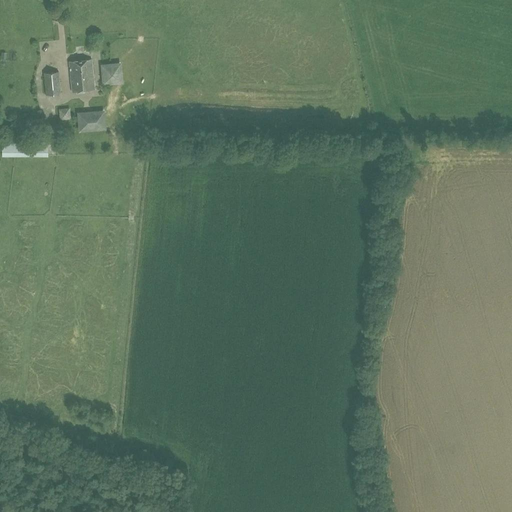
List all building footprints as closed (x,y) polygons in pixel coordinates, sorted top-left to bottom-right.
[(69,61),(72,92),(94,90),(91,59),(69,61)] [(102,68),(104,85),(121,83),(119,66),(102,68)] [(43,73),(46,95),(61,94),(59,71),(43,73)] [(60,119),(69,118),(68,110),(59,111),(60,119)] [(79,115),(80,132),(104,130),(103,113),(79,115)] [(35,119),(21,120),(21,129),(35,128),(35,119)] [(18,155),(34,155),(34,143),(17,143),(18,155)] [(37,153),(48,153),(48,145),(37,145),(37,153)]
